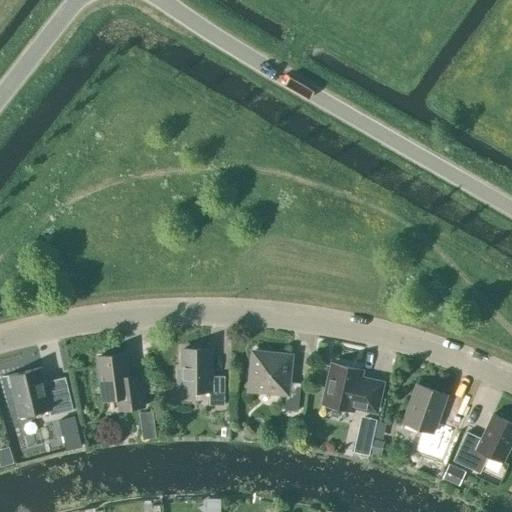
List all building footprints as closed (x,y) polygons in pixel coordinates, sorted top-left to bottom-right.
[(178,371),(178,390),(209,390),(209,405),(224,405),(224,376),(210,376),(210,349),(182,349),(182,371),(178,371)] [(288,382),(291,355),(253,351),(249,390),(286,394),(284,409),(297,411),(300,383),(288,382)] [(129,383),(125,353),(97,357),(102,399),(117,397),(119,409),(144,406),(141,382),(129,383)] [(323,403),(353,410),(353,406),(376,411),(382,383),(360,378),(362,370),(332,363),(323,403)] [(50,415),(73,410),(65,376),(43,382),(39,369),(42,368),(42,367),(1,377),(2,378),(10,376),(20,416),(17,417),(18,418),(37,413),(37,415),(41,413),(41,412),(49,410),(50,415)] [(428,431),(422,448),(440,454),(450,427),(437,422),(446,395),(417,384),(403,422),(428,431)] [(158,438),(154,412),(140,415),(144,441),(158,438)] [(503,462),(511,442),(511,422),(493,414),(481,438),(467,432),(453,460),(480,473),(488,455),(503,462)] [(376,419),(364,416),(358,443),(370,446),(376,419)] [(60,420),(67,448),(79,445),(73,418),(60,420)]
